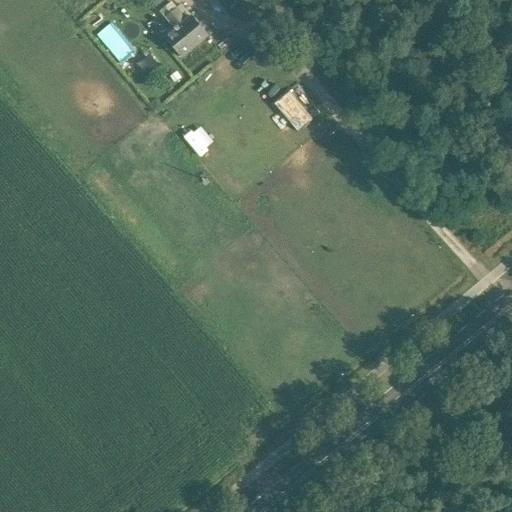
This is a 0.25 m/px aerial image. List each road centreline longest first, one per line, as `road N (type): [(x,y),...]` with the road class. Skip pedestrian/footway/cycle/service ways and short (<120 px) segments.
road 1 (track): [(193,1),(220,23),(274,40),(507,308)]
road 2 (primary): [(262,511),(511,304)]
